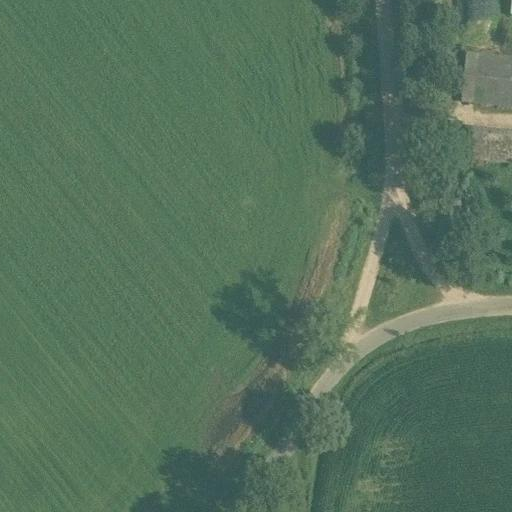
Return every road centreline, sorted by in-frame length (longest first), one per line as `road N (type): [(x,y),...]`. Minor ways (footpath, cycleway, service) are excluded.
road 1 (unclassified): [(393,169),(380,245),(342,364)]
road 2 (unclassified): [(239,511),(342,364)]
road 3 (unclassified): [(381,0),(393,169)]
road 4 (unclassified): [(393,169),(406,230),(464,309)]
road 5 (unclassified): [(342,364),(405,325),(464,309)]
